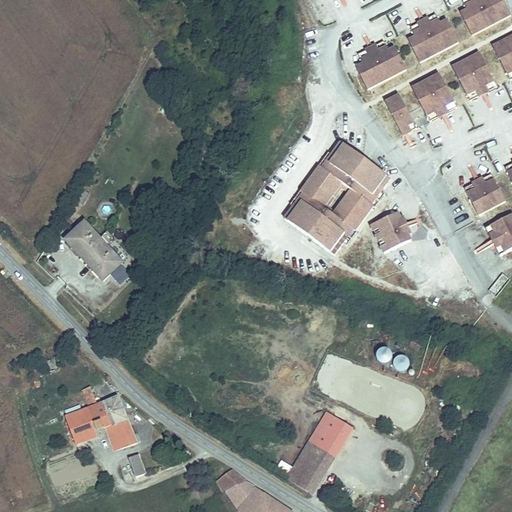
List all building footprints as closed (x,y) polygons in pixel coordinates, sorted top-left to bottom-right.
[(470,40),(509,21),(498,0),(497,0),(492,3),(490,0),(487,0),(464,11),(466,16),(459,19),(470,40)] [(464,11),(487,0),(471,0),(461,5),(464,11)] [(411,37),(437,25),(434,18),(408,31),(411,37)] [(417,66),(457,47),(446,26),(439,29),(437,25),(411,37),(413,42),(407,45),(417,66)] [(511,42),(491,53),(502,74),(511,68),(511,42)] [(359,63),(385,50),(382,45),(356,57),(359,63)] [(365,93),(404,73),(394,52),(387,55),(385,50),(359,63),(361,68),(354,71),(365,93)] [(478,59),(450,72),(461,94),(488,80),(478,59)] [(511,68),(502,74),(504,80),(511,76),(511,68)] [(437,78),(409,92),(420,113),(447,100),(437,78)] [(488,80),(461,94),(464,99),(491,86),(488,80)] [(406,120),(396,98),(382,105),(393,127),(406,120)] [(447,100),(420,113),(423,119),(450,106),(447,100)] [(410,125),(406,120),(393,127),(396,132),(410,125)] [(285,206),(276,218),(323,257),(333,245),(331,243),(342,230),(346,233),(365,209),(361,206),(372,193),(374,194),(383,182),(336,144),(326,156),(328,157),(317,171),(313,167),(294,191),(298,195),(287,208),(285,206)] [(317,171),(328,157),(326,156),(323,153),(312,166),(313,167),(317,171)] [(462,200),(490,186),(487,180),(459,194),(462,200)] [(473,221),(500,207),(490,186),(462,200),(473,221)] [(287,208),(298,195),(294,191),(293,190),(282,204),(285,206),(287,208)] [(374,194),(372,193),(361,206),(365,209),(366,210),(377,197),(374,194)] [(392,222),(390,217),(368,226),(380,254),(402,245),(399,239),(392,222)] [(403,238),(396,221),(392,222),(399,239),(403,238)] [(511,252),(511,230),(507,221),(486,231),(499,259),(511,252)] [(85,225),(63,242),(101,286),(122,268),(104,248),(107,245),(102,239),(100,242),(85,225)] [(380,254),(368,226),(362,228),(374,257),(380,254)] [(336,248),(347,234),(346,233),(342,230),(331,243),(333,245),(336,248)] [(499,259),(486,231),(480,234),(493,262),(499,259)] [(385,342),(386,348),(378,349),(379,363),(394,362),(392,341),(385,342)] [(392,363),(399,374),(413,366),(405,354),(392,363)] [(89,390),(83,392),(89,408),(95,405),(89,390)] [(104,407),(70,421),(81,449),(103,440),(100,434),(105,432),(115,456),(140,446),(122,401),(105,409),(104,407)] [(333,460),(353,425),(327,410),(307,446),(333,460)] [(297,464),(284,458),(274,475),(312,497),(333,460),(307,446),(297,464)] [(137,478),(148,474),(140,454),(129,458),(137,478)] [(231,474),(216,484),(224,496),(244,482),(231,474)] [(224,496),(226,499),(234,511),(289,511),(244,482),(224,496)]
